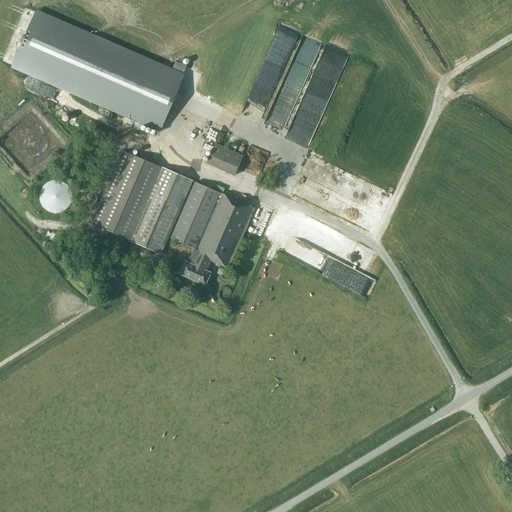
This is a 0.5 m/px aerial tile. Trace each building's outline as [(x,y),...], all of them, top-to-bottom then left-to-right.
[(12,66),(159,129),(182,76),(36,13),(12,66)] [(310,75),(321,44),(306,39),(302,49),(299,48),(292,69),(310,75)] [(186,67),(175,62),(172,68),(183,73),(186,67)] [(243,156),(215,143),(206,164),(233,176),(243,156)] [(169,169),(124,149),(92,223),(161,253),(193,180),(169,169)] [(44,208),(48,211),(54,213),(59,213),(65,210),(69,206),(71,201),(72,195),(70,190),(67,185),(62,182),(56,180),(50,181),(45,184),(42,188),(40,193),(39,198),(41,204),(44,208)] [(255,209),(195,183),(171,238),(194,249),(188,263),(186,262),(180,274),(205,285),(211,273),(208,271),(214,258),(230,265),(255,209)] [(348,200),(344,219),(365,223),(365,222),(360,221),(364,204),(348,200)]
